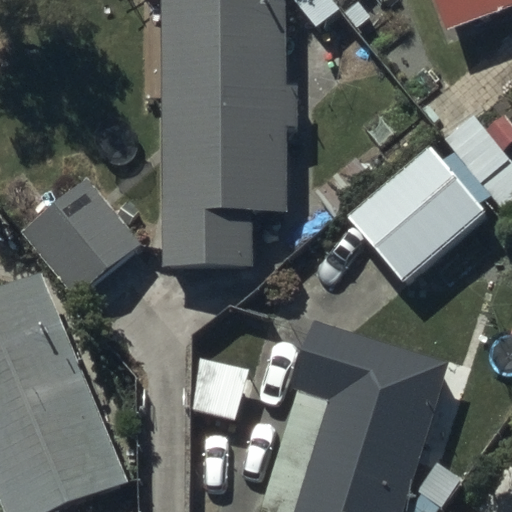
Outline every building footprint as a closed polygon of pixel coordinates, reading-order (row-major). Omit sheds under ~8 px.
[(289,0),(166,0),(167,278),(256,278),(256,221),(291,221),(291,137),(301,137),(301,96),(290,96),(289,0)] [(511,0),(436,0),(452,39),(511,16),(511,0)] [(433,155),(352,224),(409,291),(490,222),(483,214),(495,204),(505,216),(511,210),(511,164),(507,159),(511,155),(511,130),(504,122),(488,137),(475,121),(445,146),(458,161),(446,171),(433,155)] [(146,252),(93,186),(26,240),(80,306),(146,252)] [(45,282),(0,299),(0,500),(4,511),(86,511),(132,493),(45,282)] [(410,511),(451,367),(320,330),(298,400),(333,411),(329,423),(297,412),(268,511),(410,511)] [(251,376),(205,367),(195,418),(241,427),(251,376)]
